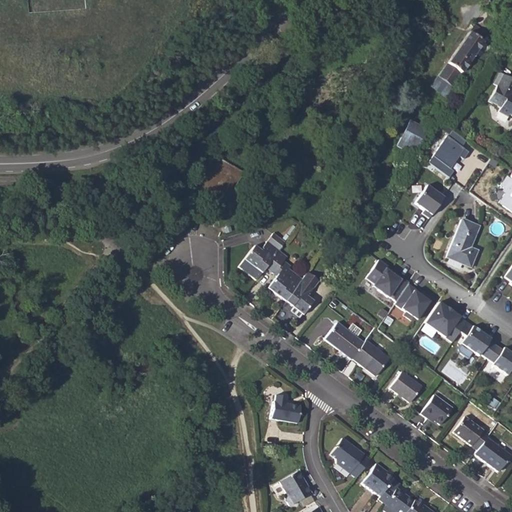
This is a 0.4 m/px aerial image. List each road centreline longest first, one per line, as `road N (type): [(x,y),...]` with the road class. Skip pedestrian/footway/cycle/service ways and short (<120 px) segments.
road 1 (tertiary): [(294,0),(147,134),(80,157),(0,164)]
road 2 (track): [(254,511),(230,382),(139,271)]
road 3 (residential): [(501,511),(327,385)]
road 4 (residential): [(327,385),(195,275)]
road 5 (residential): [(338,511),(309,443),(327,385)]
road 6 (residential): [(410,251),(421,268),(476,306),(499,310),(511,326)]
